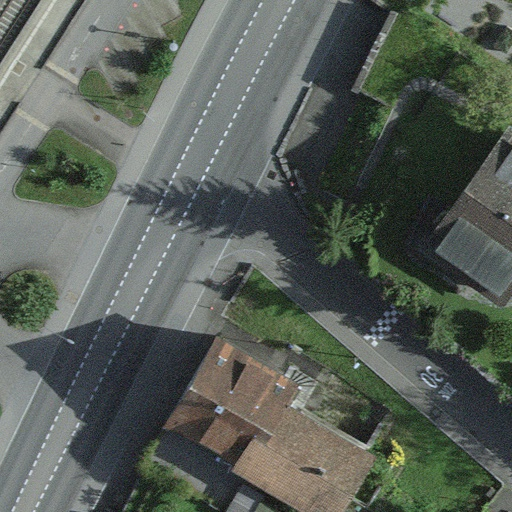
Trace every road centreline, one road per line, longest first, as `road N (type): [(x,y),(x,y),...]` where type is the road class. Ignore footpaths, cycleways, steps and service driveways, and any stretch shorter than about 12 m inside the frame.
road 1 (tertiary): [(202,162),(511,439)]
road 2 (primary): [(202,162),(24,511)]
road 3 (primary): [(284,0),(202,162)]
